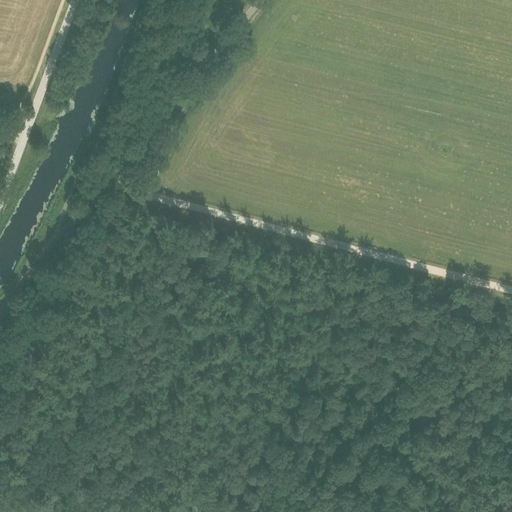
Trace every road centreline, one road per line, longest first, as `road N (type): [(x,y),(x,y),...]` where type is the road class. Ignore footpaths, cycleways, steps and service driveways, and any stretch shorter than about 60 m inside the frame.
road 1 (unclassified): [(259,0),(107,182)]
road 2 (unclassified): [(0,203),(74,0)]
road 3 (unclassified): [(0,313),(107,182)]
